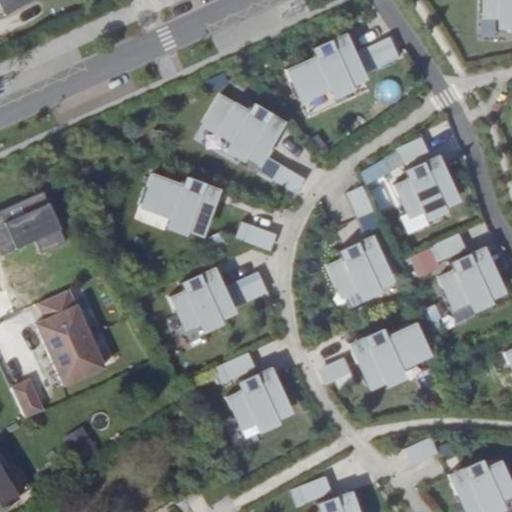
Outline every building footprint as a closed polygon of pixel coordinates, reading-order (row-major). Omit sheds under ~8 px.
[(0,6),(4,13),(26,0),(5,0),(0,3),(0,6)] [(511,0),(480,0),(480,14),(496,14),(496,24),(511,24),(511,0)] [(343,34),(329,40),(332,48),(347,42),(343,34)] [(346,83),(362,76),(352,55),(347,42),(332,48),(329,40),(310,49),(313,57),(284,70),(297,99),(327,85),(331,95),(348,87),(346,83)] [(353,56),(362,76),(398,61),(390,40),(352,55),(353,56)] [(245,154),(259,162),(271,142),(271,143),(278,130),(264,123),(269,115),(251,105),(246,112),(219,96),(203,124),(231,140),(226,149),(242,158),(245,154)] [(282,123),(269,115),(264,123),(278,130),(282,123)] [(436,155),(421,162),(425,170),(439,163),(436,155)] [(360,173),(366,187),(390,176),(384,162),(360,173)] [(445,176),(439,163),(425,170),(421,162),(403,171),(406,179),(392,186),(398,198),(406,214),(420,207),(425,216),(442,209),(440,204),(455,197),(445,176)] [(186,228),(202,233),(210,211),(210,212),(215,198),(200,193),(203,185),(184,178),(181,186),(151,175),(140,205),(170,216),(167,226),(184,232),(186,228)] [(218,190),(203,185),(200,193),(215,198),(218,190)] [(341,193),(353,219),(369,212),(357,185),(341,193)] [(266,252),(272,234),(236,221),(230,239),(266,252)] [(0,256),(21,248),(9,222),(0,225),(0,256)] [(369,235),(355,242),(359,250),(373,243),(369,235)] [(378,256),(379,256),(373,243),(359,250),(355,242),(336,250),(340,259),(325,265),(331,278),(332,278),(339,294),(354,287),(358,296),(375,289),(373,284),(388,277),(378,256)] [(21,248),(0,256),(8,276),(29,267),(21,248)] [(482,248),(467,255),(471,263),(485,256),(482,248)] [(491,269),(485,256),(471,263),(467,255),(449,263),(452,271),(438,278),(444,290),(452,306),(466,299),(471,309),(488,301),(486,297),(501,290),(491,269)] [(212,268),(198,274),(201,282),(216,276),(212,268)] [(221,289),(222,288),(216,276),(201,282),(198,274),(179,283),(183,291),(168,298),(174,311),(175,310),(182,326),(197,320),(201,329),(218,321),(216,317),(231,310),(221,289)] [(67,291),(38,304),(44,319),(35,324),(63,385),(102,368),(67,291)] [(351,353),(357,365),(367,386),(382,379),(384,384),(401,376),(397,367),(411,360),(404,344),(399,331),(384,338),(381,329),(362,338),(365,346),(351,353)] [(365,346),(362,338),(347,345),(351,353),(365,346)] [(312,368),(321,390),(347,379),(338,358),(312,368)] [(268,368),(254,375),(258,382),(272,376),(268,368)] [(278,389),(278,388),(272,376),(258,382),(254,375),(236,383),(239,391),(225,398),(231,411),(239,427),(254,419),(258,429),(275,421),(273,417),(288,409),(278,389)] [(29,379),(12,387),(17,399),(26,417),(43,410),(29,379)] [(80,428),(59,438),(68,457),(89,446),(80,428)] [(426,437),(399,448),(407,466),(434,454),(426,437)] [(0,506),(30,488),(13,461),(5,467),(0,459),(0,506)] [(450,483),(456,495),(463,511),(475,511),(481,510),(481,511),(486,511),(500,506),(495,497),(510,490),(503,474),(498,461),(483,468),(479,460),(461,468),(464,476),(450,483)] [(464,476),(461,468),(446,475),(450,483),(464,476)] [(175,500),(192,489),(185,478),(168,488),(175,500)] [(349,492),(334,497),(337,505),(352,500),(349,492)] [(356,511),(352,500),(337,505),(334,497),(315,504),(317,511),(356,511)]
